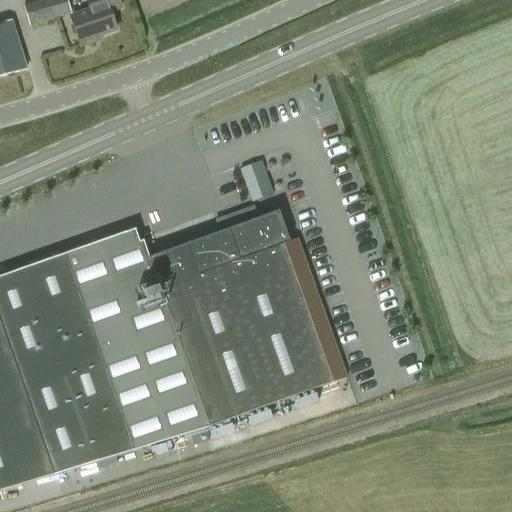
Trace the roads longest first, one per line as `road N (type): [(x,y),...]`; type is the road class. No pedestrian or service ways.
road 1 (secondary): [(148,120),(427,0)]
road 2 (unclassified): [(314,0),(134,76)]
road 3 (secondary): [(0,183),(148,120)]
road 4 (unclassified): [(134,76),(0,115)]
